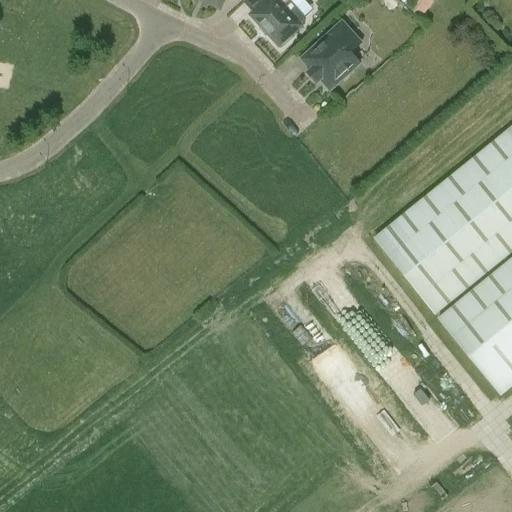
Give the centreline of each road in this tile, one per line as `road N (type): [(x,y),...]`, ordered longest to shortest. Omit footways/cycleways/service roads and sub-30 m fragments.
road 1 (residential): [(0,173),(73,126),(164,25)]
road 2 (residential): [(295,109),(238,50),(164,25)]
